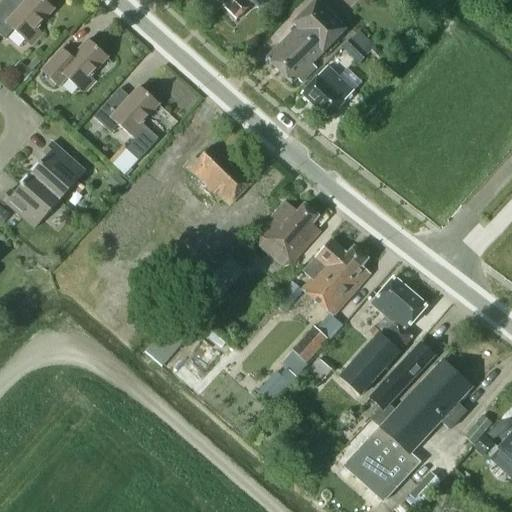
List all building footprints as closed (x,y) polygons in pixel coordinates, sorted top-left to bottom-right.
[(54,10),(43,0),(27,0),(20,8),(11,0),(3,0),(0,4),(0,35),(5,40),(14,30),(31,46),(42,34),(37,29),(54,10)] [(213,0),(235,22),(253,4),(258,9),(266,0),(213,0)] [(346,30),(316,0),(293,24),(297,28),(266,59),(293,85),(298,80),(302,83),(316,69),(312,64),(346,30)] [(375,47),(358,31),(341,50),(358,66),(375,47)] [(72,58),(62,49),(42,71),(59,87),(67,78),(84,94),(95,82),(90,78),(107,58),(88,40),(72,58)] [(24,65),(15,75),(24,83),(33,73),(24,65)] [(302,94),(328,119),(353,92),(327,67),(302,94)] [(141,124),(159,105),(139,87),(123,105),(113,96),(94,117),(111,133),(118,125),(135,140),(126,150),(138,161),(158,139),(141,124)] [(186,167),(194,159),(172,137),(140,172),(160,191),(184,165),(186,167)] [(31,175),(60,201),(85,172),(52,143),(43,153),(47,157),(31,175)] [(194,159),(186,167),(215,195),(216,193),(230,206),(249,185),(210,148),(197,161),(194,159)] [(128,179),(137,170),(126,160),(117,169),(128,179)] [(127,183),(115,173),(107,182),(119,192),(127,183)] [(60,201),(31,175),(14,194),(10,190),(1,200),(34,230),(60,201)] [(112,213),(131,233),(148,216),(129,196),(112,213)] [(304,206),(298,213),(285,202),(272,217),(275,220),(271,225),(267,223),(264,233),(261,237),(266,241),(265,243),(271,246),(292,264),(320,232),(312,225),(318,218),(304,206)] [(0,207),(0,227),(0,228),(10,216),(0,207)] [(307,276),(312,280),(304,288),(318,300),(335,314),(370,275),(362,267),(368,260),(354,248),(348,255),(331,240),(309,265),(303,272),(307,276)] [(221,270),(189,309),(202,320),(235,281),(221,270)] [(427,307),(394,278),(371,304),(386,317),(377,327),(385,334),(382,337),(379,334),(339,378),(360,397),(412,339),(404,332),(427,307)] [(302,290),(291,281),(272,304),(284,313),(302,290)] [(295,375),(328,340),(315,327),(282,363),(295,375)] [(420,344),(384,383),(369,399),(380,409),(370,420),(380,429),(396,411),(388,405),(434,356),(420,344)] [(332,371),(318,358),(302,376),(316,389),(332,371)] [(380,429),(410,455),(441,422),(444,426),(448,422),(453,426),(466,413),(457,404),(470,390),(441,363),(396,411),(380,429)] [(271,404),(289,384),(276,373),(258,392),(271,404)] [(419,463),(410,455),(380,429),(343,468),(382,503),(419,463)] [(477,440),(468,432),(448,454),(457,462),(477,440)] [(511,433),(498,449),(511,462),(511,433)] [(474,450),(483,459),(496,446),(486,437),(474,450)] [(441,482),(432,473),(410,496),(420,505),(441,482)]
